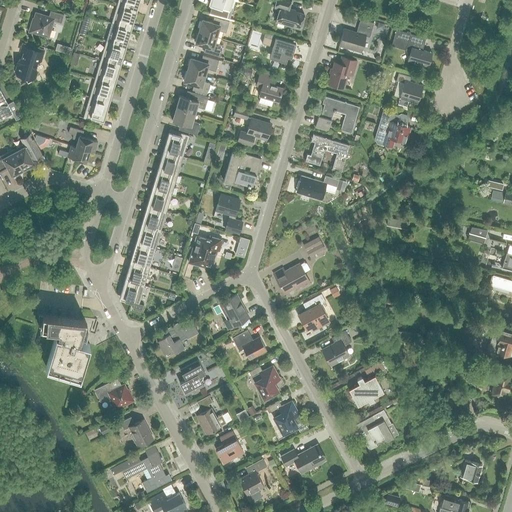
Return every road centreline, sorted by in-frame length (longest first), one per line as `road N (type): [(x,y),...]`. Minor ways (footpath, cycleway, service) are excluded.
road 1 (residential): [(251,272),(333,0)]
road 2 (residential): [(363,482),(251,272)]
road 3 (residential): [(126,201),(187,0)]
road 4 (residential): [(161,0),(101,195)]
road 5 (residential): [(126,339),(219,511)]
road 6 (residential): [(363,482),(482,427),(511,435)]
road 7 (residential): [(126,339),(251,272)]
